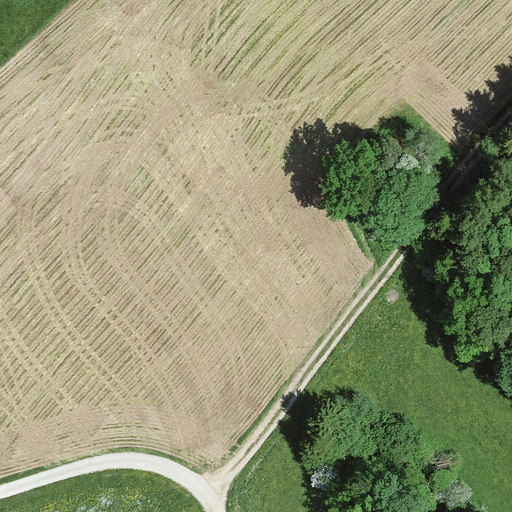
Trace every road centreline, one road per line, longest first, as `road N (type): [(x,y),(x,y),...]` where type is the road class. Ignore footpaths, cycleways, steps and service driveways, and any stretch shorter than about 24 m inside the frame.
road 1 (track): [(511,140),(411,246),(218,490)]
road 2 (track): [(227,511),(218,490),(163,464),(112,460),(0,495)]
